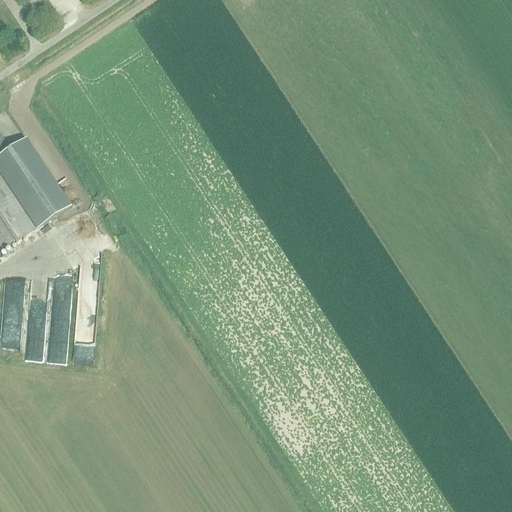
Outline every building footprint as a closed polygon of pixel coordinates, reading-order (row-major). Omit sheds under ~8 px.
[(0,256),(71,210),(25,142),(11,152),(0,135),(0,256)] [(15,317),(16,287),(8,287),(7,317),(15,317)] [(98,312),(79,311),(76,361),(95,362),(98,312)] [(51,362),(68,363),(70,314),(53,313),(51,362)] [(3,317),(2,343),(18,344),(19,318),(3,317)] [(30,359),(45,359),(47,318),(33,317),(30,359)]
